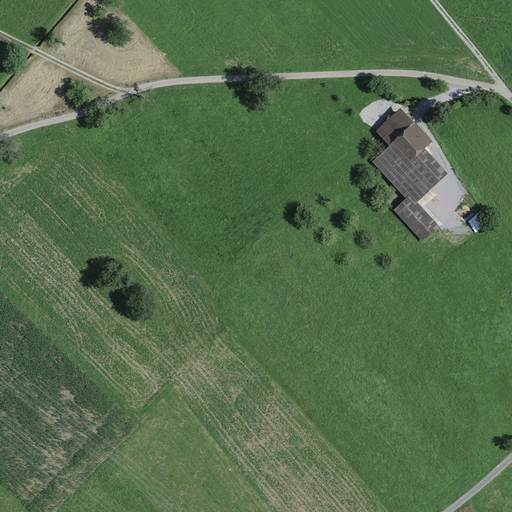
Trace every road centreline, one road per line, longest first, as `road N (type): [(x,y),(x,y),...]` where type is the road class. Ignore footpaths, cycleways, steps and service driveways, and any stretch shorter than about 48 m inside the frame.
road 1 (track): [(0,137),(172,82),(361,73),(469,84)]
road 2 (track): [(0,33),(128,93)]
